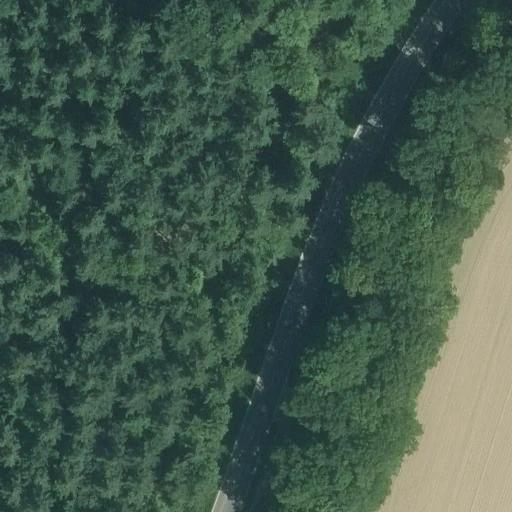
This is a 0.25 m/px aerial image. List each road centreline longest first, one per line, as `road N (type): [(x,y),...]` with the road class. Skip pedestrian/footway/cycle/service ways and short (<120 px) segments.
road 1 (secondary): [(227,511),(335,207),(405,69),(453,0)]
road 2 (track): [(93,490),(124,327),(162,0)]
